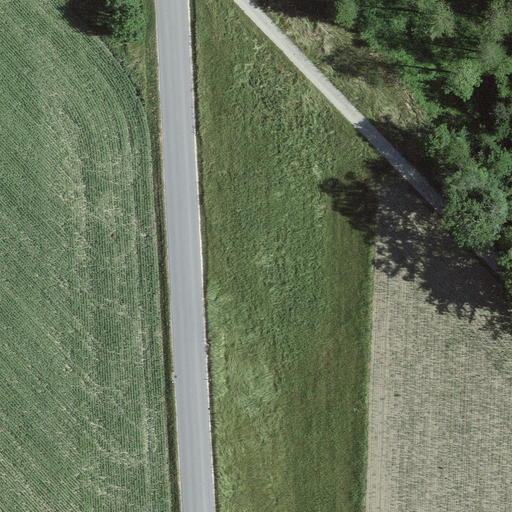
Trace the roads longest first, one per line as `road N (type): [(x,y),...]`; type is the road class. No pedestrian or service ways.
road 1 (tertiary): [(178,0),(204,511)]
road 2 (track): [(267,0),(511,259)]
